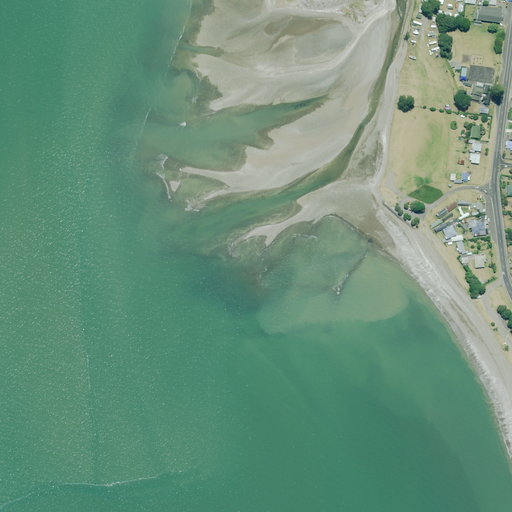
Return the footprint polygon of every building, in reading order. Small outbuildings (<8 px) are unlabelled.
[(475,5),(473,17),(498,21),(500,6),(481,4),(481,6),(475,5)] [(481,85),(471,82),(468,91),(478,94),(481,85)] [(492,85),(483,82),(478,100),(487,103),(492,85)] [(473,100),(464,100),(464,108),(473,108),(473,100)] [(480,127),(472,126),(471,137),(478,138),(480,127)] [(475,144),(472,143),(472,148),(473,148),(473,150),(480,151),(481,144),(475,144)] [(480,155),(470,153),(470,160),(471,160),(471,163),(479,163),(480,155)] [(446,208),(448,212),(457,206),(455,202),(446,208)] [(471,207),(477,207),(477,209),(480,209),(480,213),(483,212),(482,203),(482,202),(471,203),(471,207)] [(457,208),(461,215),(458,217),(460,220),(469,215),(468,212),(463,214),(460,208),(461,208),(460,206),(457,208)] [(448,212),(446,208),(437,214),(440,218),(448,212)] [(453,215),(451,212),(442,218),(444,221),(453,215)] [(475,236),(486,235),(486,234),(488,233),(488,228),(486,228),(485,224),(488,224),(488,220),(485,220),(485,222),(484,221),(485,216),(482,215),(481,220),(468,222),(469,227),(472,227),(472,234),(475,234),(475,236)] [(454,222),(455,223),(454,224),(455,224),(456,226),(456,225),(458,224),(457,222),(459,221),(457,217),(446,222),(448,225),(454,222)] [(441,222),(439,219),(430,226),(431,229),(441,222)] [(447,226),(445,223),(434,229),(436,233),(447,226)] [(456,234),(455,232),(456,231),(455,228),(456,227),(455,225),(452,226),(452,225),(448,227),(442,230),(447,239),(456,234)] [(459,253),(462,252),(462,254),(465,253),(464,251),(465,251),(462,241),(456,243),(459,253)] [(480,254),(481,256),(474,256),(475,268),(484,267),(484,262),(486,262),(485,255),(485,254),(480,254)]
